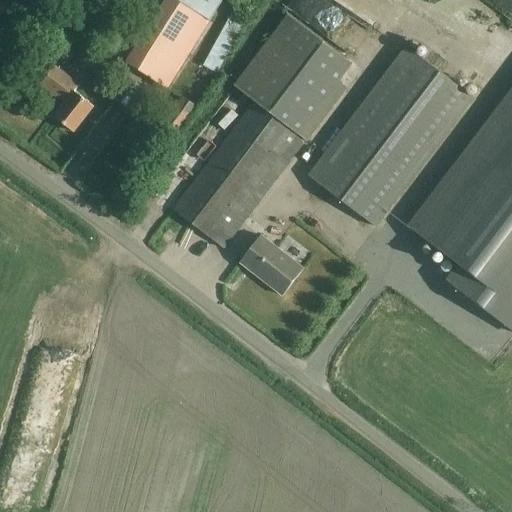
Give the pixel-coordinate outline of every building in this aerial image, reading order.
[(168,0),(126,67),(167,93),(225,0),(168,0)] [(256,104),(173,211),(224,250),(362,71),(292,17),(236,90),(256,104)] [(410,49),(311,177),(376,228),(475,100),(410,49)] [(74,134),(93,108),(74,93),(79,87),(55,68),(41,86),(65,105),(54,119),(74,134)] [(504,326),(511,316),(511,95),(411,228),(461,268),(449,284),(504,326)] [(304,271),(261,237),(240,264),(283,297),(304,271)]
